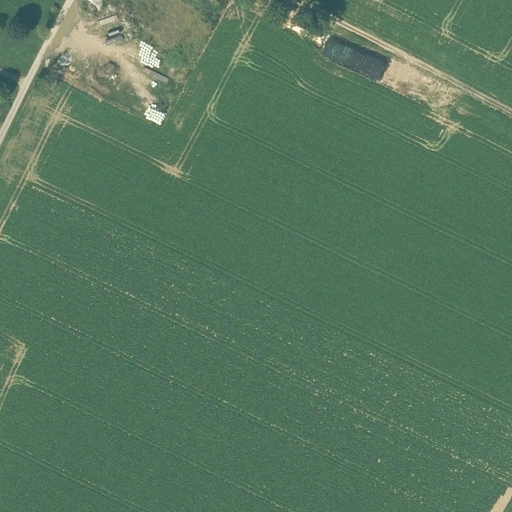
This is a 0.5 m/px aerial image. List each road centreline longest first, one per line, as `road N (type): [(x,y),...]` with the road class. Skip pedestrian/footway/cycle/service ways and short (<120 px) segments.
road 1 (track): [(285,0),(511,110)]
road 2 (residential): [(74,0),(0,146)]
